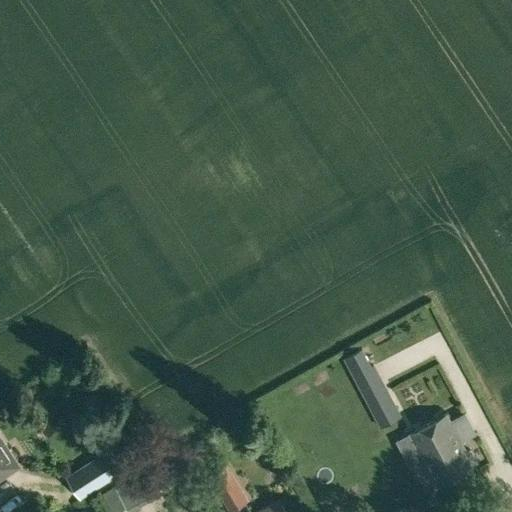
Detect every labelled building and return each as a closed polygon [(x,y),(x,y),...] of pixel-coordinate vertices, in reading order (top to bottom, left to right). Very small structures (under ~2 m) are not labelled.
[(343,358),(378,426),(401,414),(365,346),(360,349),(343,358)] [(409,432),(436,484),(473,465),(473,463),(477,461),(471,450),(467,452),(460,439),(475,432),(464,411),(450,419),(447,412),(409,432)] [(0,475),(17,464),(0,438),(0,475)] [(79,494),(129,462),(118,443),(67,476),(79,494)] [(222,497),(230,511),(249,500),(228,463),(209,475),(222,497)] [(103,493),(113,511),(129,511),(158,495),(157,492),(168,485),(155,464),(114,485),(115,486),(103,493)] [(286,511),(279,498),(250,511),(286,511)]
